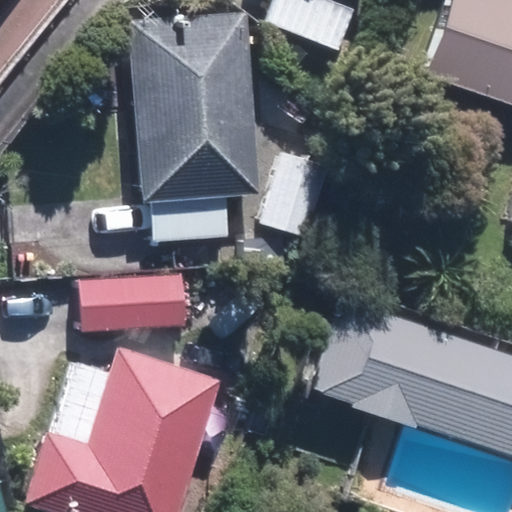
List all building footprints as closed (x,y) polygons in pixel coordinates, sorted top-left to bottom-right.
[(321,0),(266,0),(259,18),(329,47),(345,10),(321,0)] [(511,2),(505,0),(437,0),(414,73),(511,105),(511,2)] [(141,198),(145,238),(220,232),(216,193),(251,190),(235,9),(120,19),(135,198),(141,198)] [(318,164),(274,150),(251,222),(295,236),(318,164)] [(174,273),(71,279),(75,331),(178,325),(174,273)] [(511,358),(333,298),(303,384),(511,454),(511,358)] [(48,511),(167,511),(210,378),(110,347),(80,443),(36,429),(13,501),(48,511)]
